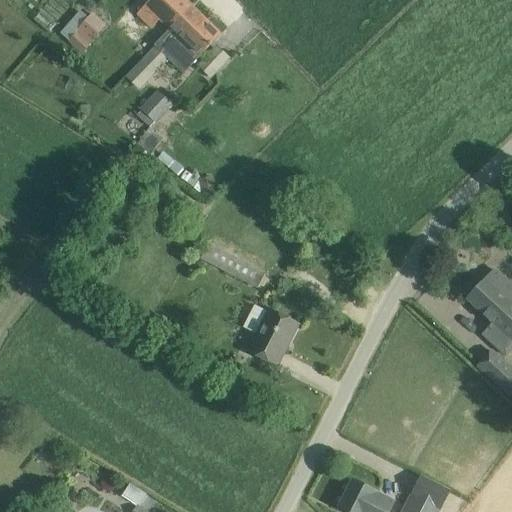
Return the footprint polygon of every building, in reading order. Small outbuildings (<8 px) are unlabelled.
[(170,29),(192,7),(185,0),(151,0),(137,15),(152,29),(160,20),(170,29)] [(170,30),(156,45),(170,60),(169,61),(183,74),(221,35),(192,7),(170,29),(170,30)] [(82,53),(99,35),(85,23),(68,41),(82,53)] [(216,46),(198,65),(212,78),(230,59),(216,46)] [(146,123),(148,125),(150,128),(155,122),(156,124),(172,107),(171,106),(177,98),(168,89),(163,95),(158,90),(140,109),(142,111),(135,118),(143,125),(146,123)] [(209,243),(201,259),(257,289),(266,272),(209,243)] [(511,285),(495,270),(468,300),(494,323),(482,336),(507,358),(511,352),(511,285)] [(270,309),(269,313),(255,305),(243,328),(253,334),(245,350),(277,367),(299,324),(270,309)] [(511,395),(511,369),(492,351),(478,367),(511,396),(511,395)] [(377,493),(353,481),(340,508),(347,511),(389,511),(394,502),(377,493)] [(411,496),(402,511),(440,511),(441,511),(411,496)]
